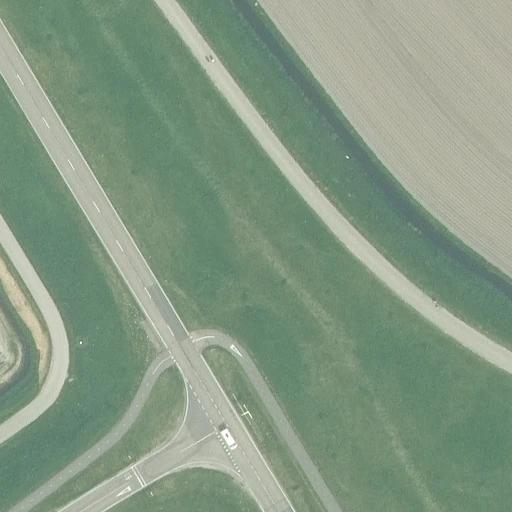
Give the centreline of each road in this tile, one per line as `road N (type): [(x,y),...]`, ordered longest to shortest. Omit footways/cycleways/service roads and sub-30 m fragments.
road 1 (unclassified): [(511,362),(475,342),(337,226),(160,0)]
road 2 (tertiary): [(225,423),(0,49)]
road 3 (unclassified): [(0,436),(48,392),(60,354),(42,298),(0,227)]
road 4 (unclassified): [(82,511),(225,423)]
